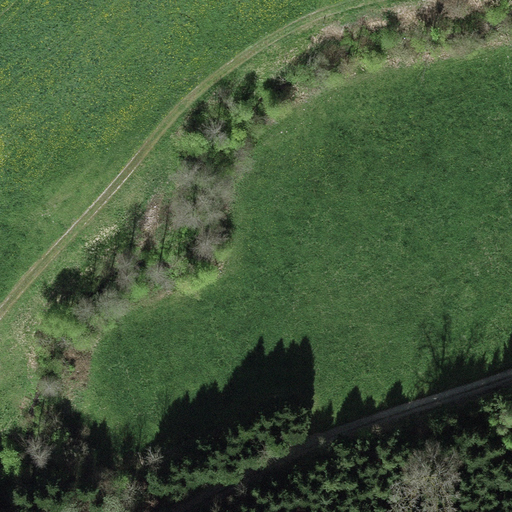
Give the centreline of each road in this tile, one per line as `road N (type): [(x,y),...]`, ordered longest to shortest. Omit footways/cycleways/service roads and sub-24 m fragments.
road 1 (track): [(365,0),(298,22),(226,67),(0,308)]
road 2 (track): [(184,511),(284,455),(511,377)]
